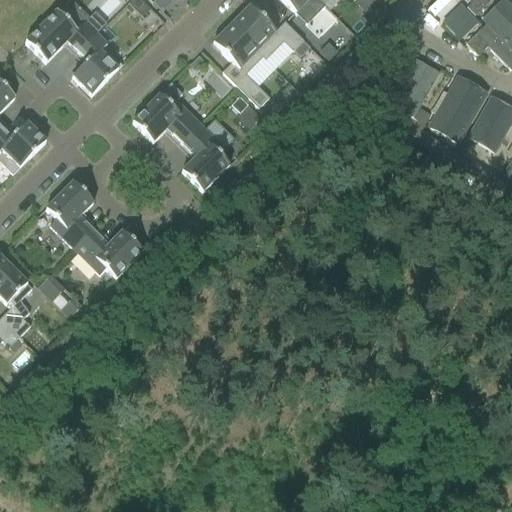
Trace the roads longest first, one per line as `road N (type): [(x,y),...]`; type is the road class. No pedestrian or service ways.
road 1 (unclassified): [(0,420),(425,0)]
road 2 (track): [(272,151),(421,218),(484,266)]
road 3 (residential): [(92,121),(212,0)]
road 4 (residential): [(65,150),(30,115),(59,87),(92,121)]
